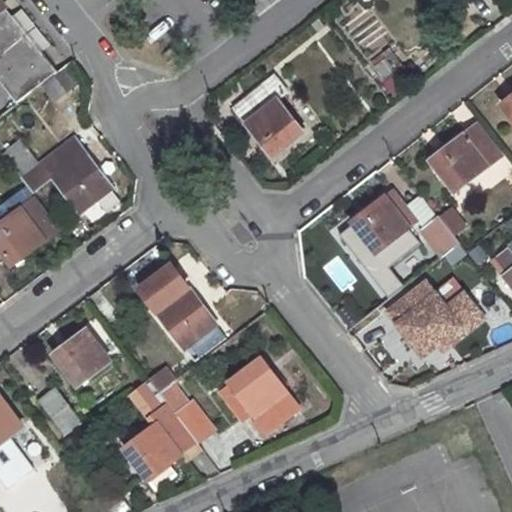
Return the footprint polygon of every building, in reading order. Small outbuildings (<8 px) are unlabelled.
[(0,0),(0,81),(17,103),(57,72),(0,0)] [(319,19),(310,25),(317,34),(325,27),(319,19)] [(394,52),(374,67),(383,77),(385,86),(394,97),(416,79),(394,52)] [(42,85),(55,102),(79,85),(66,68),(42,85)] [(276,77),(234,109),(272,157),(303,132),(278,101),(288,93),(276,77)] [(511,97),(502,105),(511,117),(511,97)] [(477,125),(432,160),(456,191),(501,155),(477,125)] [(20,139),(7,150),(27,175),(21,180),(32,193),(54,176),(81,214),(113,189),(84,150),(81,152),(72,141),(39,166),(20,139)] [(384,197),(352,222),(377,254),(409,228),(384,197)] [(35,199),(0,225),(0,250),(12,267),(59,230),(35,199)] [(437,217),(420,229),(442,259),(460,245),(437,217)] [(511,245),(509,249),(511,253),(511,271),(510,272),(503,278),(511,288),(511,245)] [(511,253),(509,249),(498,257),(510,272),(511,271),(511,253)] [(140,288),(148,299),(186,349),(216,325),(170,264),(140,288)] [(429,284),(390,314),(395,320),(434,291),(429,284)] [(461,286),(442,301),(462,326),(467,333),(485,319),(461,286)] [(434,291),(395,320),(416,346),(423,354),(424,355),(439,344),(446,339),(462,326),(442,301),(434,291)] [(66,348),(54,356),(77,387),(111,361),(87,330),(73,341),(66,348)] [(62,340),(62,342),(66,348),(73,341),(71,339),(67,336),(62,340)] [(446,339),(439,344),(445,351),(452,346),(446,339)] [(416,346),(411,351),(417,358),(423,354),(416,346)] [(299,408),(262,359),(231,383),(221,390),(243,420),(253,413),(268,432),(299,408)] [(166,367),(149,380),(159,393),(167,404),(164,407),(151,389),(138,399),(152,416),(158,424),(126,449),(150,480),(182,455),(197,444),(197,443),(175,415),(186,406),(170,385),(176,380),(166,367)] [(55,389),(31,407),(56,441),(64,434),(65,436),(82,423),(55,389)] [(0,396),(0,445),(23,428),(0,396)] [(213,431),(192,402),(186,406),(175,415),(197,443),(213,431)] [(197,444),(182,455),(187,462),(203,451),(197,444)]
